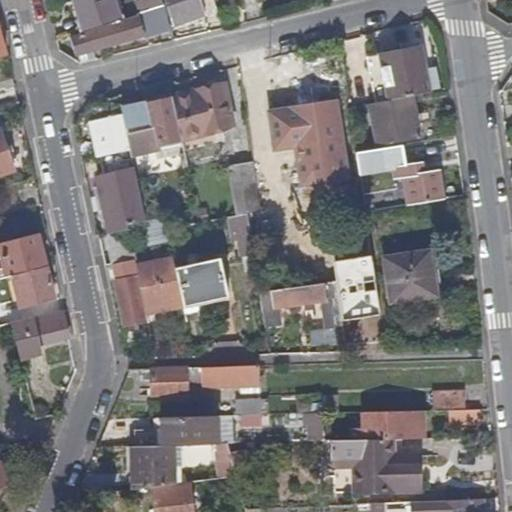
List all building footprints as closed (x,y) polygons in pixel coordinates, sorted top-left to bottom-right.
[(112,0),(75,0),(85,30),(119,18),(112,0)] [(187,16),(202,11),(197,0),(166,0),(173,17),(185,13),(187,16)] [(138,17),(73,39),(78,56),(81,55),(86,54),(91,52),(96,51),(144,36),(145,38),(172,29),(164,5),(137,15),(138,17)] [(373,58),(381,104),(412,98),(421,96),(412,50),(373,58)] [(86,54),(81,55),(84,64),(99,59),(96,51),(91,52),(86,54)] [(172,98),(173,99),(182,139),(232,128),(222,87),(172,98)] [(381,104),(370,105),(379,146),(420,138),(412,98),(381,104)] [(122,110),(123,116),(128,137),(157,130),(160,144),(165,143),(182,139),(173,99),(122,110)] [(348,179),(335,105),(269,114),(275,151),(295,148),(302,187),(348,179)] [(361,108),(350,109),(354,139),(366,137),(361,108)] [(128,226),(147,222),(128,137),(123,116),(93,123),(101,156),(103,155),(108,175),(98,177),(111,233),(129,229),(128,226)] [(0,175),(14,170),(0,130),(0,175)] [(404,146),(357,154),(360,175),(393,169),(395,180),(404,179),(409,206),(447,200),(442,170),(426,173),(424,163),(408,166),(404,146)] [(260,210),(253,163),(232,168),(239,214),(248,213),(260,210)] [(255,256),(248,213),(239,214),(237,215),(244,258),(255,256)] [(38,233),(0,243),(0,251),(4,268),(1,269),(2,276),(47,265),(38,233)] [(153,249),(156,263),(163,261),(160,248),(153,249)] [(387,260),(393,304),(437,297),(431,254),(387,260)] [(177,269),(174,259),(163,261),(156,263),(137,267),(146,309),(184,300),(177,269)] [(231,299),(221,259),(177,269),(184,300),(185,305),(228,295),(229,300),(231,299)] [(47,266),(13,276),(21,306),(55,297),(47,266)] [(147,322),(136,278),(117,282),(123,315),(120,316),(121,323),(125,322),(126,327),(147,322)] [(335,284),(271,292),(273,309),(338,301),(335,284)] [(70,336),(64,309),(10,323),(20,360),(36,355),(34,346),(70,336)] [(313,326),(313,342),(339,342),(339,326),(313,326)] [(258,365),(149,369),(149,388),(138,388),(138,396),(185,394),(184,374),(191,374),(191,382),(219,381),(220,387),(258,385),(258,365)] [(461,391),(432,392),(432,409),(462,408),(461,391)] [(259,415),(259,400),(235,401),(236,415),(259,415)] [(423,439),(422,411),(361,412),(362,433),(358,430),(347,430),(348,441),(358,441),(362,441),(391,440),(423,439)] [(321,427),(320,414),(306,414),(306,442),(322,442),(321,427)] [(217,444),(216,417),(160,419),(160,428),(132,429),(133,447),(171,445),(214,444),(217,444)] [(420,492),(419,456),(391,456),(391,440),(362,441),(358,441),(348,441),(330,442),(332,494),(420,492)] [(217,444),(214,444),(218,478),(234,476),(227,444),(217,444)] [(174,484),(171,445),(133,447),(127,447),(130,489),(174,484)] [(0,505),(10,486),(8,485),(14,452),(0,456),(0,505)] [(237,489),(234,476),(218,478),(203,479),(205,493),(237,489)] [(192,511),(189,484),(151,488),(153,511),(192,511)] [(471,511),(470,500),(411,502),(411,511),(471,511)]
